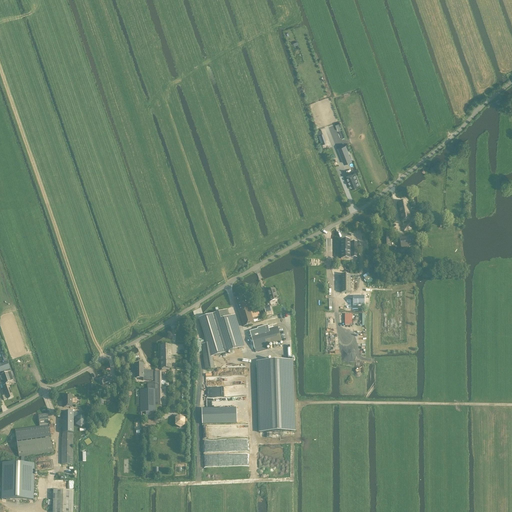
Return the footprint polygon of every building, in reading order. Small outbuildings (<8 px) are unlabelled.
[(346,145),(337,148),(343,164),(352,160),(346,145)] [(355,172),(345,176),(350,188),(353,187),(360,185),(358,182),(355,172)] [(363,196),(360,189),(355,191),(357,198),(363,196)] [(414,212),(415,212),(416,212),(415,208),(411,209),(409,209),(407,202),(398,203),(401,222),(411,220),(409,212),(412,212),(412,213),(411,213),(412,217),(415,216),(414,212)] [(410,223),(402,224),(404,232),(412,231),(410,223)] [(391,247),(391,234),(382,234),(382,247),(391,247)] [(399,237),(401,249),(415,246),(413,235),(399,237)] [(350,240),(341,241),(341,259),(350,259),(350,257),(356,257),(356,243),(352,243),(351,244),(350,244),(350,240)] [(350,293),(350,275),(341,275),(341,293),(350,293)] [(275,289),(266,292),(269,300),(270,302),(278,300),(277,297),(275,289)] [(245,296),(236,299),(243,324),(253,321),(252,318),(256,317),(255,312),(251,314),(245,296)] [(211,315),(199,318),(203,334),(206,344),(201,344),(205,369),(211,368),(209,358),(212,357),(245,347),(235,315),(229,317),(227,310),(211,315)] [(281,342),(277,328),(250,335),(254,350),(281,342)] [(155,360),(161,360),(161,369),(171,369),(170,347),(161,347),(161,354),(155,355),(155,360)] [(292,361),(257,362),(260,433),(294,431),(292,361)] [(0,365),(0,373),(9,370),(8,367),(6,363),(2,364),(0,365)] [(143,365),(135,365),(135,377),(143,377),(147,377),(147,371),(143,371),(143,365)] [(2,376),(0,377),(1,381),(3,380),(6,386),(3,387),(6,395),(8,399),(8,400),(13,398),(9,386),(8,383),(11,382),(11,381),(13,381),(10,372),(8,373),(7,373),(2,375),(2,376)] [(149,390),(140,390),(141,412),(143,412),(154,412),(156,412),(156,405),(162,405),(162,372),(155,372),(155,385),(155,390),(149,390)] [(106,377),(110,391),(116,389),(114,383),(113,384),(111,376),(106,377)] [(102,393),(110,391),(106,377),(101,379),(103,386),(101,387),(102,393)] [(64,407),(72,407),(72,396),(64,396),(64,407)] [(74,434),(74,421),(74,413),(62,413),(63,438),(61,438),(61,465),(73,464),(72,434),(74,434)] [(40,427),(15,430),(15,432),(19,457),(21,457),(24,456),(53,453),(50,433),(49,426),(47,414),(38,416),(40,427)] [(81,416),(75,419),(76,425),(81,428),(86,425),(86,419),(81,416)] [(175,420),(175,426),(180,429),(185,426),(185,420),(180,417),(175,420)] [(3,464),(2,499),(34,500),(35,464),(24,464),(21,464),(3,464)] [(72,511),(73,491),(53,490),(52,511),(72,511)]
